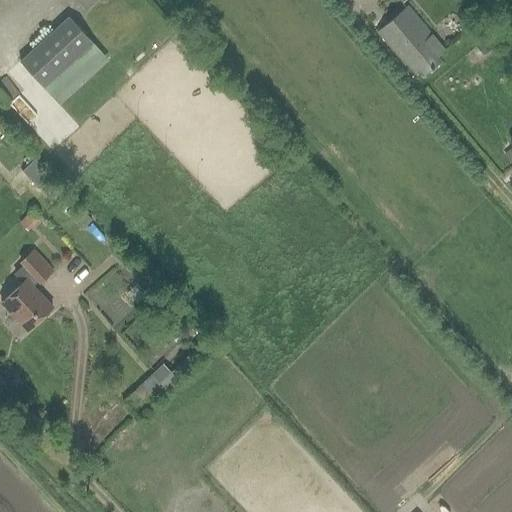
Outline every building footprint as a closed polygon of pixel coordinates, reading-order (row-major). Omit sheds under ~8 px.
[(75,0),(85,11),(96,0),(75,0)] [(407,7),(377,33),(405,65),(406,64),(416,75),(421,71),(425,75),(441,62),(437,57),(444,51),(407,7)] [(94,45),(69,17),(19,62),(44,90),(94,45)] [(34,161),(22,173),(38,190),(50,178),(34,161)] [(34,251),(21,264),(24,267),(16,275),(23,283),(2,303),(28,331),(53,308),(33,287),(38,283),(40,284),(53,272),(34,251)] [(163,365),(122,402),(136,418),(177,381),(163,365)]
